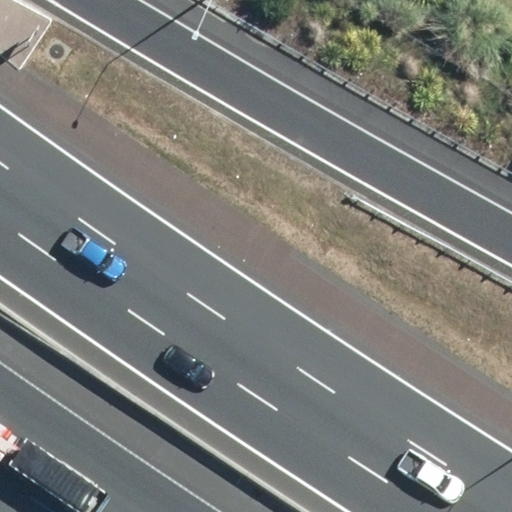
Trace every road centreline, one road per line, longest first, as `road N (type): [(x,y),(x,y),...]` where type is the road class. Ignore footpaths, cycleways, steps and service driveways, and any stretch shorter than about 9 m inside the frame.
road 1 (motorway): [(0,240),(408,511)]
road 2 (motorway): [(154,0),(511,212)]
road 3 (motorway): [(137,511),(0,418)]
